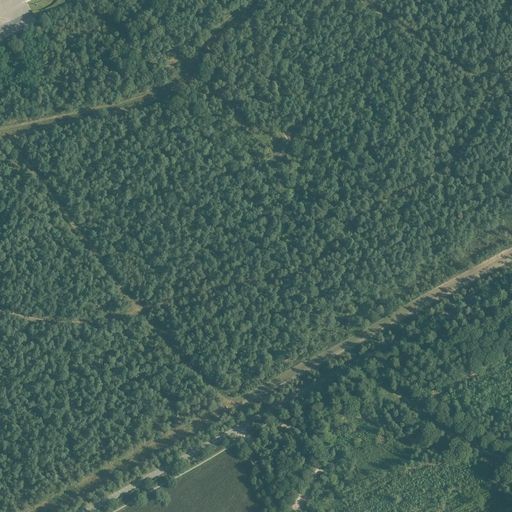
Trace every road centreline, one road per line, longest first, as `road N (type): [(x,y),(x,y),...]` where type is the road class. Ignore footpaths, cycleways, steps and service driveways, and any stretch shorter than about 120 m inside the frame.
road 1 (track): [(507,0),(487,99),(462,149),(361,216),(302,272),(77,324),(0,311)]
road 2 (track): [(511,258),(48,511)]
road 3 (tertiary): [(85,511),(511,278)]
road 4 (track): [(0,142),(10,138),(147,323),(237,408)]
road 5 (track): [(10,138),(147,102),(188,72),(222,98),(262,100),(280,110)]
road 6 (track): [(511,466),(355,364)]
road 7 (track): [(361,0),(466,74),(511,70)]
